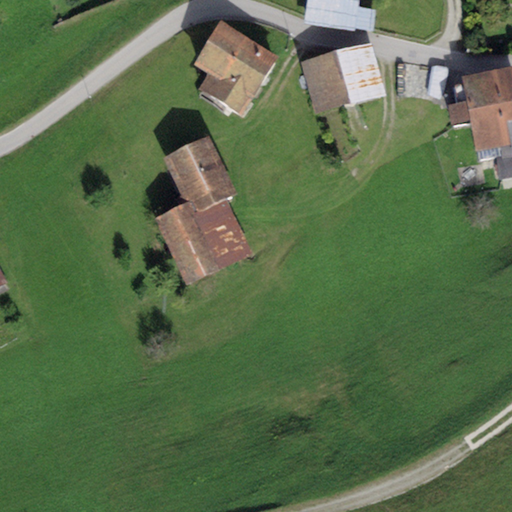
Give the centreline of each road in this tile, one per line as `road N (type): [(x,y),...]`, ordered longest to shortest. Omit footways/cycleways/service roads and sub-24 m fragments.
road 1 (residential): [(0,147),(172,24),(210,9),(443,60),(511,66)]
road 2 (track): [(511,414),(451,460),(315,511)]
